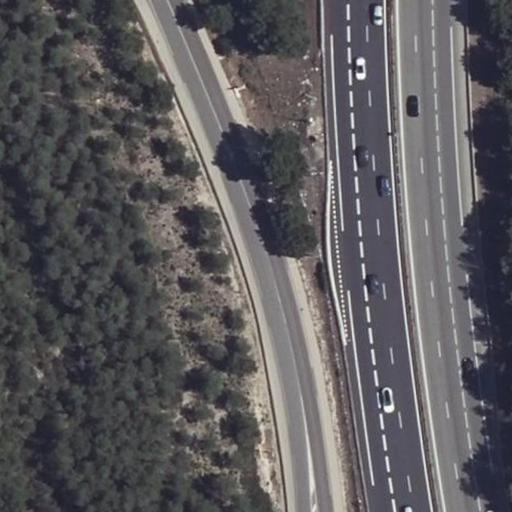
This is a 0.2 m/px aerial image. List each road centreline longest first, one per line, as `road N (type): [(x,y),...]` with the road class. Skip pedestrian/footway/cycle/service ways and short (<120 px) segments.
road 1 (motorway): [(471,511),(432,221),(421,0)]
road 2 (motorway): [(358,0),(378,377),(399,511)]
road 3 (primary): [(306,447),(292,354),(262,248),(161,0)]
